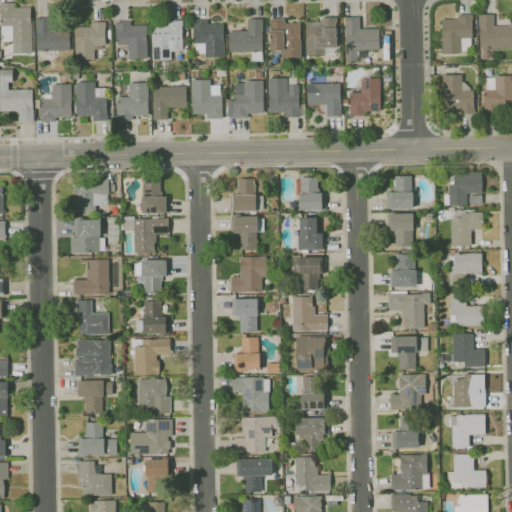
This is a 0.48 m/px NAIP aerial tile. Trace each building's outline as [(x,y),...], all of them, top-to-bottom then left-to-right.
[(31,52),(30,6),(14,7),(14,1),(0,1),(0,25),(11,24),(12,53),(31,52)] [(440,18),(441,51),(471,51),(470,13),(457,13),(457,18),(440,18)] [(511,46),(511,24),(493,25),(493,13),(478,13),(478,46),(511,46)] [(36,50),(69,49),(69,25),(49,26),(49,16),(34,17),(36,50)] [(304,22),(305,55),(325,55),(324,47),(336,46),(335,16),(319,17),(320,21),(304,22)] [(378,27),(359,27),(358,16),(344,16),(344,59),(365,59),(365,49),(378,49),(378,27)] [(300,56),(300,22),(283,22),(283,17),(269,18),(269,50),(281,49),(281,57),(300,56)] [(262,51),(261,18),(247,18),(247,30),(228,30),(228,52),(262,51)] [(223,23),(206,23),(206,19),(192,19),(192,54),(223,55),(223,23)] [(115,44),(127,44),(127,58),(146,57),(146,24),(130,25),(130,20),(115,20),(115,44)] [(181,20),(166,20),(166,25),(151,25),(151,59),(170,59),(170,50),(182,50),(181,20)] [(105,21),(90,21),(90,26),(74,26),(74,58),(94,59),(94,44),(104,44),(105,21)] [(0,110),(18,110),(18,121),(32,121),(32,88),(10,89),(10,68),(0,68),(0,110)] [(461,74),(443,74),(443,114),(473,113),(473,87),(461,88),(461,74)] [(511,75),(484,75),(484,109),(511,109),(511,75)] [(298,84),(286,84),(286,77),(267,77),(268,112),(283,111),(283,116),(298,116),(298,84)] [(348,91),(349,115),(364,114),(364,111),(380,110),(379,77),(360,77),(360,91),(348,91)] [(221,118),(221,84),(210,84),(209,78),(190,79),(190,113),(206,113),(207,118),(221,118)] [(105,87),(94,87),(94,80),(74,81),(76,116),(92,115),(92,120),(106,119),(105,87)] [(262,112),(263,80),(233,80),(233,100),(227,99),(226,117),(248,117),(248,112),(262,112)] [(148,115),(147,81),(128,82),(128,95),(118,96),(118,116),(148,115)] [(306,82),(306,104),(325,104),(325,116),(340,115),(339,82),(306,82)] [(71,116),(70,83),(51,83),(51,97),(39,97),(40,121),(56,120),(55,116),(71,116)] [(152,118),(167,119),(167,107),(185,107),(186,86),(152,86),(152,118)] [(481,192),(480,171),(453,172),(453,184),(447,184),(448,205),(466,204),(465,193),(481,192)] [(386,208),(412,208),(411,175),(393,175),(393,191),(386,191),(386,208)] [(298,177),(299,209),(321,209),(320,176),(298,177)] [(254,177),(236,178),(236,194),(229,194),(230,210),(255,210),(254,177)] [(73,180),(74,211),(95,210),(94,204),(107,204),(107,180),(73,180)] [(166,194),(160,194),(160,180),(141,180),(141,213),(166,212),(166,194)] [(481,228),(481,211),(460,212),(460,218),(449,218),(450,245),(470,245),(470,229),(481,228)] [(412,245),(412,213),(386,212),(386,230),(395,231),(394,245),(412,245)] [(238,248),(256,248),(257,215),(231,215),(230,239),(238,239),(238,248)] [(316,232),(316,216),(298,216),(298,249),(322,249),(322,232),(316,232)] [(167,217),(121,218),(121,229),(133,228),(133,252),(155,252),(154,233),(168,232),(167,217)] [(100,218),(74,218),(74,236),(69,236),(70,251),(104,251),(104,238),(100,238),(100,218)] [(480,252),(448,253),(449,282),(465,282),(465,272),(481,272),(480,252)] [(389,285),(415,285),(414,253),(395,253),(395,270),(389,270),(389,285)] [(266,276),(265,255),(239,256),(239,276),(230,276),(230,291),(261,290),(261,276),(266,276)] [(297,289),(319,289),(318,256),(287,257),(287,274),(297,273),(297,289)] [(108,258),(87,259),(87,278),(74,278),(74,294),(108,293),(108,258)] [(160,292),(160,276),(166,276),(166,259),(141,259),(142,292),(160,292)] [(423,327),(423,303),(429,303),(429,292),(387,293),(387,309),(401,309),(402,327),(423,327)] [(482,325),(482,305),(464,304),(464,293),(449,293),(449,325),(482,325)] [(326,313),(312,314),(312,295),(291,296),(292,330),(327,330),(326,313)] [(257,298),(231,298),(231,315),(238,315),(238,331),(256,331),(257,298)] [(91,299),(76,299),(77,334),(108,333),(108,312),(91,312),(91,299)] [(160,300),(142,300),(143,333),(166,332),(165,315),(161,315),(160,300)] [(451,360),(462,360),(462,366),(484,365),(484,348),(472,348),(472,332),(451,333),(451,360)] [(415,335),(390,335),(390,352),(397,352),(397,368),(416,368),(415,335)] [(258,336),(240,337),(240,352),(233,353),(233,370),(258,370),(258,336)] [(295,336),(295,369),(324,369),(324,336),(295,336)] [(134,373),(158,372),(158,354),(170,354),(169,337),(133,338),(134,373)] [(110,375),(110,339),(76,339),(75,356),(74,356),(74,374),(110,375)] [(420,408),(420,393),(425,393),(424,373),(398,373),(398,393),(389,393),(390,409),(420,408)] [(484,374),(453,373),(452,406),(484,406),(484,374)] [(324,376),(301,375),(301,408),(323,408),(324,376)] [(241,412),(269,411),(268,376),(231,377),(231,392),(240,391),(241,412)] [(170,411),(170,395),(166,395),(165,378),(137,378),(137,412),(170,411)] [(84,412),(102,412),(102,394),(111,394),(111,379),(77,380),(77,396),(83,396),(84,412)] [(7,381),(0,381),(0,415),(8,416),(7,381)] [(484,433),(484,413),(450,414),(451,446),(468,445),(468,433),(484,433)] [(418,429),(411,429),(412,415),(398,414),(398,430),(392,430),(391,446),(417,447),(418,429)] [(241,416),(241,437),(234,437),(234,451),(264,451),(264,436),(271,436),(271,427),(278,427),(278,416),(241,416)] [(322,417),(295,417),(296,449),(323,448),(322,417)] [(129,453),(169,453),(168,436),(172,436),(171,418),(145,419),(145,431),(129,431),(129,453)] [(77,437),(78,455),(116,454),(115,438),(102,438),(102,421),(84,421),(84,437),(77,437)] [(390,488),(427,489),(427,454),(399,453),(399,473),(391,473),(390,488)] [(473,469),(472,453),(452,453),(452,487),(485,486),(485,469),(473,469)] [(304,490),(330,490),(329,473),(316,474),(315,456),(294,456),(295,483),(304,483),(304,490)] [(145,458),(146,491),(167,491),(166,458),(145,458)] [(272,475),(272,458),(236,458),(236,475),(244,475),(244,490),(261,490),(261,475),(272,475)] [(0,496),(4,496),(4,480),(8,479),(8,461),(0,461),(0,496)] [(110,494),(111,473),(99,473),(99,461),(77,461),(77,477),(82,477),(82,494),(110,494)] [(391,511),(405,510),(405,511),(426,511),(426,501),(416,502),(415,493),(390,494),(391,511)] [(486,511),(486,494),(456,494),(456,511),(486,511)] [(320,511),(321,495),(293,495),(292,511),(320,511)] [(259,511),(259,498),(242,499),(242,511),(259,511)] [(115,511),(115,499),(91,499),(91,511),(115,511)] [(164,511),(164,501),(145,501),(145,511),(164,511)]
